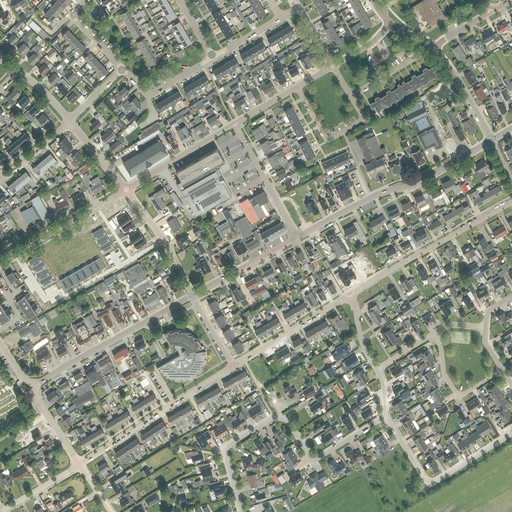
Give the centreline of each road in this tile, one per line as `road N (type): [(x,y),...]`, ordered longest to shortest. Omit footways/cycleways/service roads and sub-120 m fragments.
road 1 (residential): [(240,511),(225,454),(231,442),(272,417),(284,419),(312,458),(384,417)]
road 2 (tertiary): [(297,238),(491,141)]
road 3 (residential): [(349,294),(511,203)]
road 4 (unclassified): [(79,464),(232,366)]
road 5 (tertiary): [(35,384),(192,296)]
road 6 (unclassified): [(0,262),(125,190)]
road 7 (residential): [(232,366),(349,294)]
road 8 (unclassified): [(125,190),(238,124)]
road 9 (unclassified): [(297,238),(238,124)]
road 10 (unclassified): [(192,296),(125,190)]
road 11 (residential): [(349,97),(361,119),(328,139),(297,88)]
road 12 (residential): [(433,333),(458,395),(503,370)]
